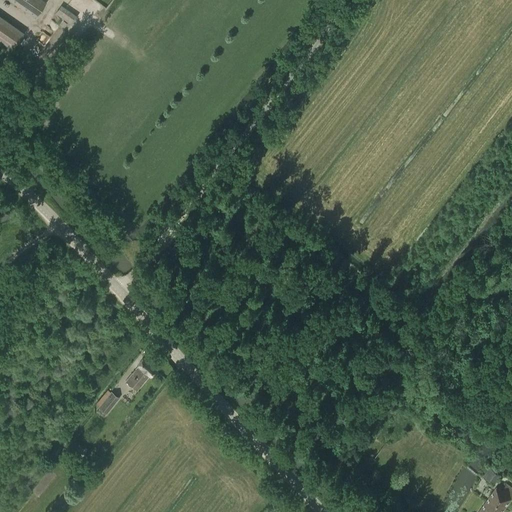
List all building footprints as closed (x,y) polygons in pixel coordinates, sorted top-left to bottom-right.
[(42,0),(9,0),(34,17),(45,2),(42,0)] [(72,0),(88,11),(95,0),(72,0)] [(62,6),(56,14),(71,25),(76,16),(62,6)] [(15,27),(4,42),(12,48),(23,33),(15,27)] [(137,366),(125,381),(137,391),(149,376),(150,377),(155,369),(143,358),(136,366),(137,366)] [(111,390),(98,407),(106,414),(119,398),(115,394),(111,390)] [(486,471),(498,480),(502,475),(490,466),(486,471)] [(496,486),(478,511),(500,511),(511,496),(511,487),(507,484),(503,491),(496,486)]
